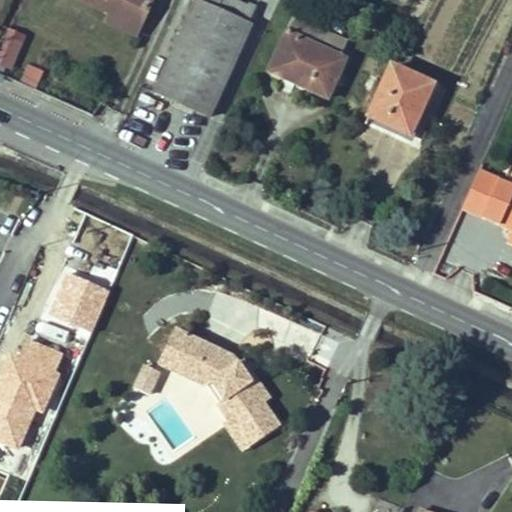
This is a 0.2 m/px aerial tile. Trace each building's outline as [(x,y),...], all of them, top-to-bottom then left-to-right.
[(82,0),(98,7),(100,1),(113,7),(110,13),(141,27),(152,0),(82,0)] [(220,0),(216,11),(195,1),(154,93),(209,118),(250,26),(248,25),(254,11),(230,0),(220,0)] [(196,0),(195,1),(216,11),(220,0),(196,0)] [(113,7),(100,1),(98,7),(110,13),(113,7)] [(136,36),(141,27),(110,13),(106,22),(136,36)] [(346,43),(293,19),(272,64),(297,75),(293,83),(327,98),(344,60),(339,58),(346,43)] [(0,64),(12,69),(27,34),(6,25),(0,38),(0,64)] [(27,63),(21,81),(38,86),(44,69),(27,63)] [(297,75),(272,64),(269,72),(293,83),(297,75)] [(432,85),(390,67),(370,112),(385,119),(382,124),(409,136),(432,85)] [(370,112),(368,117),(382,124),(385,119),(370,112)] [(478,171),(462,208),(481,217),(498,180),(478,171)] [(511,185),(498,180),(481,217),(500,225),(502,220),(511,224),(511,185)] [(511,224),(502,220),(500,225),(511,230),(511,224)] [(232,357),(174,330),(157,364),(171,371),(178,357),(196,366),(192,374),(210,383),(222,400),(216,404),(227,420),(237,435),(242,432),(252,446),(278,428),(262,405),(268,400),(256,382),(251,385),(237,364),(232,357)] [(17,360),(9,356),(0,377),(0,441),(16,448),(34,408),(41,411),(55,376),(53,375),(62,356),(26,340),(17,360)] [(196,366),(178,357),(171,371),(204,387),(216,404),(222,400),(210,383),(192,374),(196,366)] [(242,361),(237,364),(251,385),(256,382),(242,361)] [(143,364),(134,387),(152,393),(160,370),(143,364)] [(237,435),(227,420),(222,424),(242,453),(252,446),(242,432),(237,435)]
